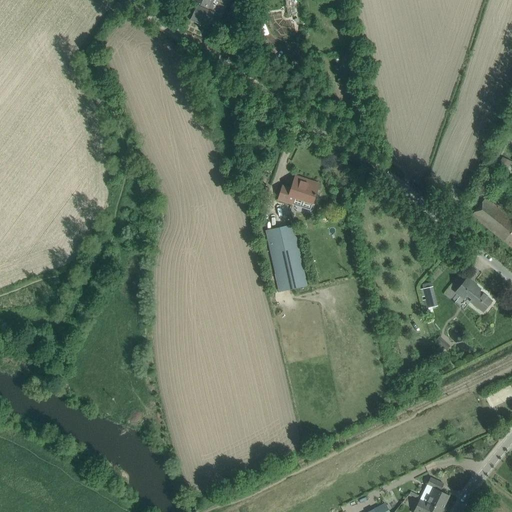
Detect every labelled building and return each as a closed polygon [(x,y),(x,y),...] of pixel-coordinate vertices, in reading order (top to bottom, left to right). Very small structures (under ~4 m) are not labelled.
[(192,0),(191,1),(197,4),(190,20),(207,28),(211,20),(217,23),(227,0),(192,0)] [(280,0),(284,18),(291,17),(287,0),(280,0)] [(293,29),(292,23),(278,26),(279,31),(293,29)] [(356,32),(333,33),(334,47),(356,46),(356,32)] [(341,72),(360,65),(355,51),(336,58),(341,72)] [(500,165),(510,169),(511,164),(511,160),(504,157),(500,165)] [(282,186),(279,196),(278,199),(292,204),(295,197),(313,203),(316,194),(319,184),(318,184),(317,187),(304,182),(305,180),(295,176),(291,189),(282,186)] [(511,219),(485,198),(478,208),(471,215),(511,247),(511,219)] [(293,225),(266,231),(279,291),(307,285),(293,225)] [(465,297),(475,306),(483,312),(492,301),(479,291),(480,289),(467,278),(460,286),(456,292),(464,299),(465,297)] [(425,309),(437,306),(432,287),(420,290),(425,309)] [(485,396),(491,408),(511,397),(511,388),(510,384),(485,396)] [(427,503),(442,510),(449,495),(440,491),(444,484),(430,478),(427,485),(434,488),(427,503)] [(416,498),(419,492),(413,488),(410,495),(416,498)] [(419,500),(413,511),(441,511),(442,510),(427,503),(419,500)]
